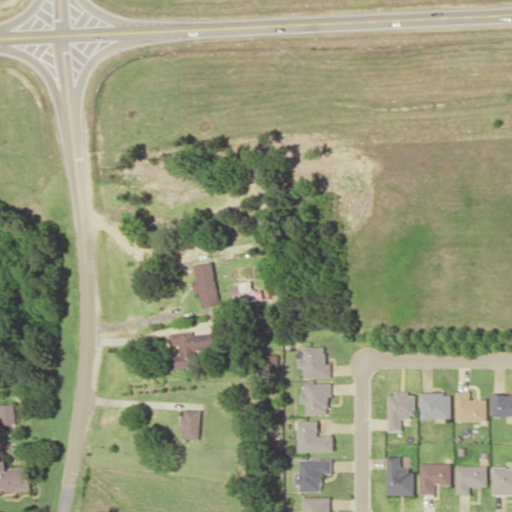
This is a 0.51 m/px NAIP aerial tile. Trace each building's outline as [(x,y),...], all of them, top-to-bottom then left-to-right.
[(204,307),(221,304),(213,261),(196,264),(198,279),(194,280),(196,291),(201,290),(204,307)] [(233,283),(233,300),(255,299),(255,282),(233,283)] [(174,367),(198,365),(197,350),(217,347),(215,331),(194,333),(194,330),(170,333),(172,345),(180,344),(181,354),(173,355),(174,367)] [(301,346),(301,366),(304,366),(304,377),(331,377),(331,362),(326,362),(326,345),(301,346)] [(279,354),(269,354),(269,370),(280,370),(279,354)] [(330,381),(305,382),(305,393),(299,393),(299,402),(306,402),(306,414),(330,413),(330,381)] [(389,430),(403,430),(403,417),(416,416),(416,391),(388,392),(389,430)] [(488,399),(471,398),(471,391),(457,391),(456,420),(488,420),(488,399)] [(452,419),(452,392),(421,392),(421,419),(452,419)] [(511,414),(511,392),(493,393),(493,415),(511,414)] [(0,411),(0,424),(17,423),(16,403),(0,403),(0,411)] [(201,438),(202,409),(183,408),(182,437),(201,438)] [(318,419),(297,420),(298,451),(334,450),(333,434),(319,435),(318,419)] [(388,494),(416,493),(415,468),(402,468),(401,455),(387,455),(388,494)] [(323,490),(322,473),(333,472),(332,457),(299,458),(300,471),(296,471),(297,491),(323,490)] [(0,490),(31,490),(31,466),(9,467),(8,459),(0,459),(0,490)] [(421,462),(421,493),(436,493),(436,484),(452,484),(452,462),(421,462)] [(457,493),(471,493),(471,485),(488,486),(488,465),(457,464),(457,493)] [(511,493),(511,466),(493,466),(493,493),(511,493)] [(304,511),(330,511),(330,496),(304,496),(304,511)]
